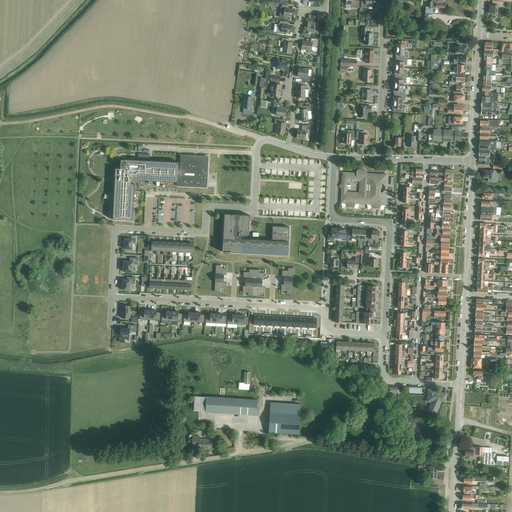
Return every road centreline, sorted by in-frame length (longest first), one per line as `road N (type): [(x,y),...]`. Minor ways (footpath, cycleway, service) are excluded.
road 1 (residential): [(284,145),(260,142),(252,208),(208,206),(200,232),(115,227),(111,297)]
road 2 (residential): [(385,336),(389,228),(332,215),(334,159)]
road 3 (track): [(0,493),(187,463)]
road 4 (unknown): [(230,128),(181,106),(107,93),(116,35)]
road 5 (unknown): [(143,5),(198,12),(193,46),(116,35)]
road 6 (residential): [(378,158),(383,0)]
road 7 (unknown): [(326,10),(315,155)]
road 8 (secondary): [(451,511),(460,385)]
road 9 (secondary): [(473,160),(479,34)]
road 10 (residential): [(232,303),(111,297)]
